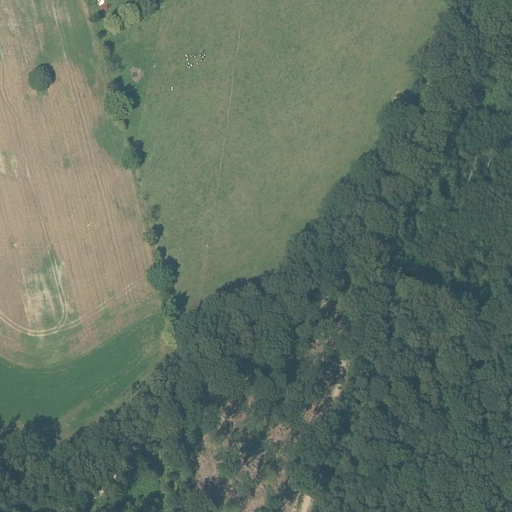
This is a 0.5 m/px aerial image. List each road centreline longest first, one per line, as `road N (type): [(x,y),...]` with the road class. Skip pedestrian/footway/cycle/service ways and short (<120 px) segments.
road 1 (track): [(303,511),(350,337),(391,232)]
road 2 (track): [(481,0),(475,73),(391,232)]
